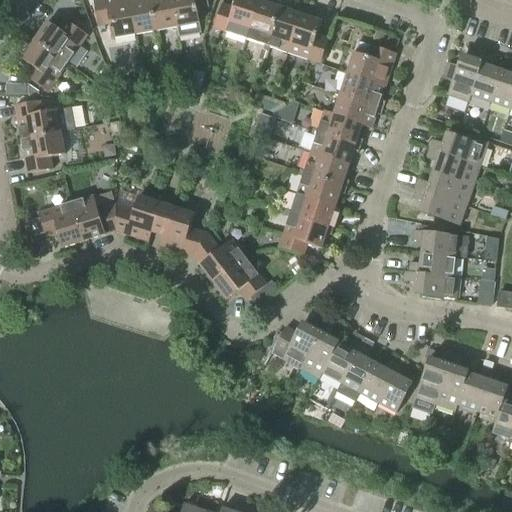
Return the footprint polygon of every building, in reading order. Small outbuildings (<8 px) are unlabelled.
[(134,36),(127,0),(103,0),(93,2),(97,27),(109,25),(112,40),(134,36)] [(156,37),(149,0),(127,0),(134,36),(152,33),(153,37),(156,37)] [(177,28),(171,0),(149,0),(156,37),(159,36),(158,31),(177,28)] [(206,0),(171,0),(177,28),(179,38),(200,34),(196,10),(208,7),(206,0)] [(247,40),(259,1),(255,0),(235,0),(233,8),(222,5),(214,29),(247,40)] [(265,51),(281,2),(274,0),(273,5),(259,1),(247,40),(264,46),(262,50),(265,51)] [(288,53),(300,14),(286,10),(288,5),(281,2),(265,51),(269,52),(270,48),(288,53)] [(321,21),(300,14),(288,53),(320,64),(328,40),(317,36),(321,21)] [(47,23),(34,41),(68,65),(87,36),(66,21),(59,31),(47,23)] [(48,93),(68,65),(34,41),(21,60),(33,68),(26,78),(48,93)] [(353,53),(346,76),(384,88),(396,55),(371,47),(368,57),(353,53)] [(470,98),(484,56),(485,53),(476,49),(471,64),(460,61),(458,68),(452,84),(448,96),(468,103),(470,98)] [(490,104),(499,76),(489,73),(494,59),(484,56),(470,98),(490,104)] [(452,84),(458,68),(446,64),(441,80),(452,84)] [(510,111),(511,105),(511,74),(510,80),(499,76),(490,104),(510,111)] [(380,101),(384,88),(346,76),(340,93),(336,91),(334,94),(383,110),(385,103),(380,101)] [(8,93),(30,93),(30,83),(8,82),(8,93)] [(381,117),(383,110),(334,94),(334,97),(338,98),(333,115),(324,112),(324,113),(371,128),(376,115),(381,117)] [(271,103),(259,99),(256,108),(268,112),(271,103)] [(15,107),(21,142),(61,134),(57,112),(42,114),(40,102),(15,107)] [(284,108),(271,103),(268,112),(272,113),(271,116),(274,115),(285,109),(284,108)] [(274,115),(271,116),(271,118),(284,123),(288,111),(285,109),(274,115)] [(371,129),(371,128),(324,113),(318,130),(314,129),(313,132),(361,147),(363,140),(358,139),(362,126),(371,129)] [(359,154),(361,147),(313,132),(312,135),(316,136),(310,154),(349,167),(354,152),(359,154)] [(65,156),(61,134),(21,142),(27,175),(53,170),(51,159),(65,156)] [(432,141),(429,150),(479,168),(486,148),(451,136),(447,146),(432,141)] [(473,188),(479,168),(429,150),(426,160),(441,165),(437,176),(473,188)] [(345,179),(349,167),(310,154),(305,171),(301,170),(300,173),(348,188),(350,181),(345,179)] [(348,188),(300,173),(299,176),(303,177),(297,194),(336,207),(340,193),(345,195),(348,188)] [(466,208),(473,188),(437,176),(433,186),(418,181),(415,190),(466,208)] [(459,228),(466,208),(415,190),(412,200),(427,205),(423,215),(459,228)] [(332,220),(336,207),(297,194),(291,212),(288,211),(287,214),(334,229),(336,222),(332,220)] [(116,232),(116,206),(98,211),(93,197),(72,204),(84,242),(116,232)] [(135,211),(116,206),(116,232),(148,242),(151,233),(160,203),(139,197),(135,211)] [(172,207),(160,203),(151,233),(163,237),(160,246),(193,257),(208,234),(191,228),(195,214),(172,207)] [(84,242),(72,204),(39,214),(40,219),(27,223),(26,223),(25,223),(23,224),(22,226),(21,227),(20,229),(20,231),(20,232),(21,234),(22,236),(23,237),(25,238),(27,239),(29,239),(31,239),(32,239),(31,238),(45,234),(47,238),(58,235),(62,249),(84,242)] [(332,236),(334,229),(287,214),(286,217),(289,218),(280,247),(304,256),(308,244),(322,249),(327,234),(332,236)] [(427,244),(425,255),(454,258),(457,237),(414,232),(412,242),(427,244)] [(214,284),(247,259),(232,240),(220,249),(208,234),(193,257),(214,284)] [(498,259),(501,238),(489,236),(486,257),(498,259)] [(452,279),(454,258),(425,255),(424,266),(410,264),(408,274),(452,279)] [(267,285),(247,259),(214,284),(227,301),(239,291),(246,301),(250,298),(261,290),(267,285)] [(458,280),(452,279),(408,274),(405,273),(404,284),(420,286),(419,296),(456,301),(458,280)] [(261,290),(250,298),(257,307),(268,299),(261,290)] [(496,309),(505,310),(511,310),(511,302),(511,294),(498,293),(496,309)] [(325,324),(316,319),(309,333),(299,328),(296,334),(285,328),(273,351),(284,357),(281,361),(300,371),(325,324)] [(322,375),(336,349),(337,348),(327,343),(334,329),(325,324),(300,371),(319,381),(322,375)] [(340,385),(361,346),(352,342),(346,355),(336,349),(322,375),(340,385)] [(359,395),(373,369),(363,364),(370,351),(361,346),(340,385),(359,395)] [(435,406),(452,355),(443,352),(437,367),(427,364),(415,399),(435,406)] [(457,407),(466,379),(467,377),(456,374),(462,359),(452,355),(435,406),(454,413),(457,407)] [(377,405),(398,366),(390,362),(383,374),(373,369),(359,395),(377,405)] [(407,371),(398,366),(377,405),(396,415),(410,388),(400,383),(407,371)] [(476,414),(490,372),(481,369),(477,383),(466,379),(457,407),(476,414)] [(496,420),(506,393),(495,389),(500,375),(490,372),(476,414),(496,420)] [(511,441),(511,440),(511,409),(511,406),(511,394),(506,393),(496,420),(491,434),(511,441)] [(243,511),(246,506),(236,503),(232,511),(243,511)]
